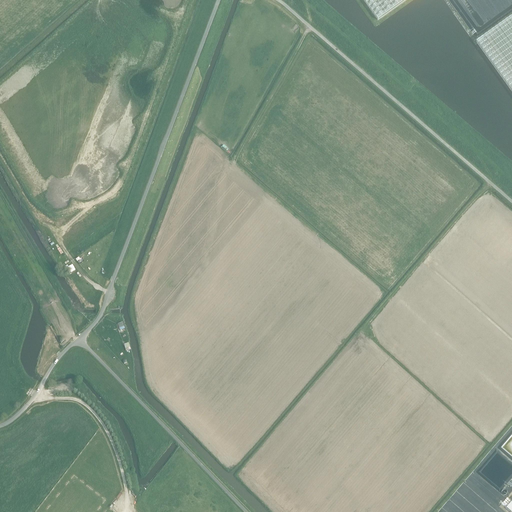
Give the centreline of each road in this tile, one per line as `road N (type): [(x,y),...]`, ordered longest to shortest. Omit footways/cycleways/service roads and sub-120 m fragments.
road 1 (unclassified): [(32,400),(102,312),(218,0)]
road 2 (track): [(511,180),(300,0)]
road 3 (unknown): [(248,511),(96,357)]
